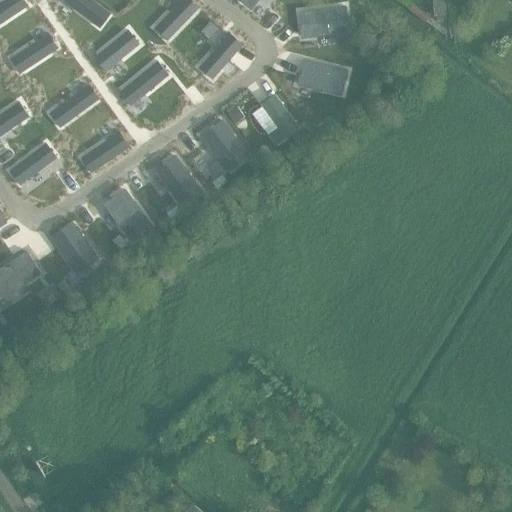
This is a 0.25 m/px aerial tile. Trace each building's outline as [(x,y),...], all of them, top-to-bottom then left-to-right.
[(25,0),(4,0),(0,3),(0,24),(29,5),(25,0)] [(92,0),(63,0),(64,0),(100,28),(111,14),(92,0)] [(154,0),(142,0),(132,8),(144,21),(161,7),(154,0)] [(192,0),(182,0),(156,28),(168,40),(200,7),(192,0)] [(271,0),(270,2),(282,9),(287,0),(271,0)] [(447,0),(434,1),(435,18),(437,18),(438,24),(446,23),(446,17),(448,17),(447,0)] [(345,7),(301,13),(304,37),(349,31),(345,7)] [(212,23),(204,32),(210,38),(219,28),(212,23)] [(129,30),(95,58),(106,72),(140,44),(129,30)] [(230,33),(200,67),(213,79),(244,45),(230,33)] [(49,34),(11,59),(21,74),(59,48),(49,34)] [(350,36),(338,38),(339,46),(351,44),(350,36)] [(304,60),(299,84),(342,95),(348,71),(304,60)] [(158,61),(121,92),(132,105),(169,75),(158,61)] [(89,85),(50,114),(61,128),(99,99),(89,85)] [(263,106),(253,114),(276,146),(300,128),(276,96),(271,98),(266,102),(263,106)] [(20,102),(0,115),(0,136),(30,117),(20,102)] [(422,104),(407,122),(450,155),(464,137),(422,104)] [(237,109),(229,114),(236,123),(243,117),(237,109)] [(80,146),(98,121),(84,111),(66,137),(80,146)] [(223,121),(203,136),(230,171),(249,156),(223,121)] [(120,132),(82,158),(92,172),(130,147),(120,132)] [(390,137),(372,158),(415,196),(433,176),(390,137)] [(46,144),(10,171),(20,185),(57,158),(46,144)] [(176,156),(156,171),(183,207),(203,192),(176,156)] [(341,170),(322,188),(360,227),(380,209),(341,170)] [(223,175),(213,182),(218,189),(228,181),(223,175)] [(126,190),(106,205),(132,242),(152,226),(126,190)] [(177,206),(168,213),(173,220),(182,213),(177,206)] [(284,209),(262,230),(301,272),(322,254),(284,209)] [(72,223),(52,237),(78,273),(98,258),(72,223)] [(412,223),(400,244),(450,272),(462,250),(412,223)] [(120,235),(114,240),(121,250),(127,245),(120,235)] [(27,252),(0,270),(0,292),(3,297),(41,273),(27,252)] [(395,259),(383,280),(431,305),(442,284),(395,259)] [(219,262),(201,280),(240,325),(262,304),(219,262)] [(65,282),(58,288),(66,299),(73,294),(65,282)] [(55,291),(44,299),(49,306),(60,299),(55,291)] [(372,297),(359,320),(408,347),(421,325),(372,297)] [(168,304),(148,325),(192,370),(212,349),(168,304)] [(349,332),(336,355),(389,384),(401,360),(349,332)] [(114,355),(97,377),(137,416),(156,395),(114,355)] [(511,368),(496,360),(483,384),(511,398),(511,368)] [(332,367),(320,388),(372,416),(383,395),(332,367)] [(511,413),(479,397),(468,420),(511,441),(511,413)] [(55,398),(34,420),(76,461),(97,440),(55,398)] [(76,472),(55,492),(69,507),(90,487),(76,472)] [(262,494),(253,507),(260,511),(270,511),(276,503),(262,494)]
